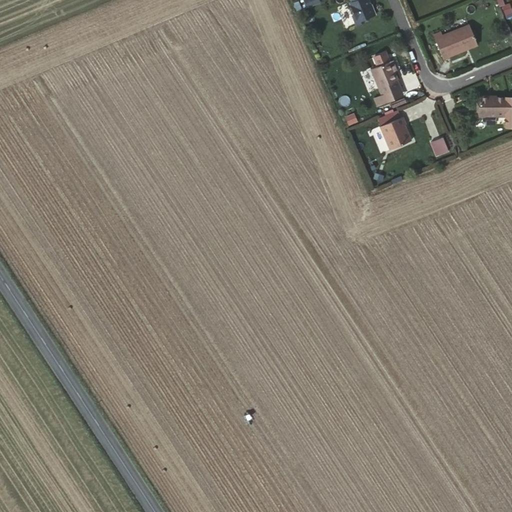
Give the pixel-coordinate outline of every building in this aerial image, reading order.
[(317,0),(300,0),(306,11),(320,5),(317,0)] [(376,18),(367,0),(349,0),(351,4),(348,6),(352,18),(349,20),(353,30),(355,31),(361,30),(363,28),(365,23),(376,18)] [(444,59),(477,46),(468,25),(442,35),(440,31),(433,33),(444,59)] [(399,74),(393,62),(370,69),(380,98),(397,91),(395,83),(397,81),(396,75),(399,74)] [(506,117),(505,129),(511,129),(511,99),(507,99),(494,98),(494,96),(480,96),(480,116),(497,116),(506,117)] [(380,127),(400,120),(397,113),(377,120),(380,127)] [(493,125),(497,116),(480,116),(482,123),(493,125)] [(389,151),(408,143),(403,128),(405,127),(402,119),(400,120),(380,127),(379,128),(389,151)] [(430,141),(435,156),(449,151),(443,136),(430,141)]
